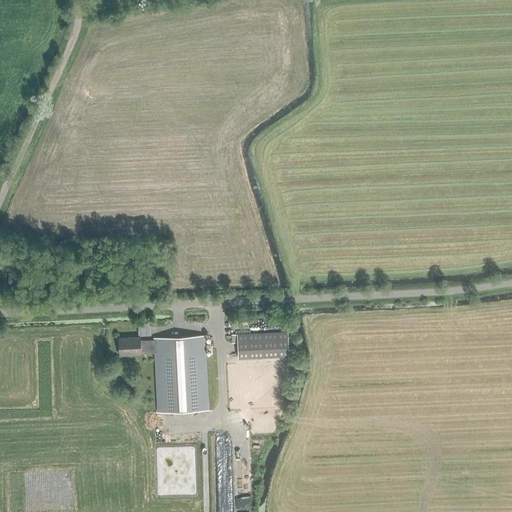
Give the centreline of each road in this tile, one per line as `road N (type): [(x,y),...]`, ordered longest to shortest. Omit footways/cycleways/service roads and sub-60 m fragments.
road 1 (tertiary): [(0,313),(511,282)]
road 2 (unclassified): [(0,202),(75,37),(78,0)]
